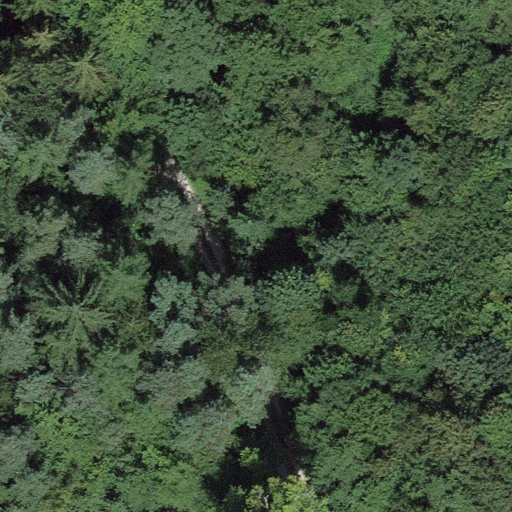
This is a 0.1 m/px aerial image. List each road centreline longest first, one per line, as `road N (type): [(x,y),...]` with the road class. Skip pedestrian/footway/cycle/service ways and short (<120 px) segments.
road 1 (track): [(308,511),(218,229)]
road 2 (track): [(218,229),(53,0)]
